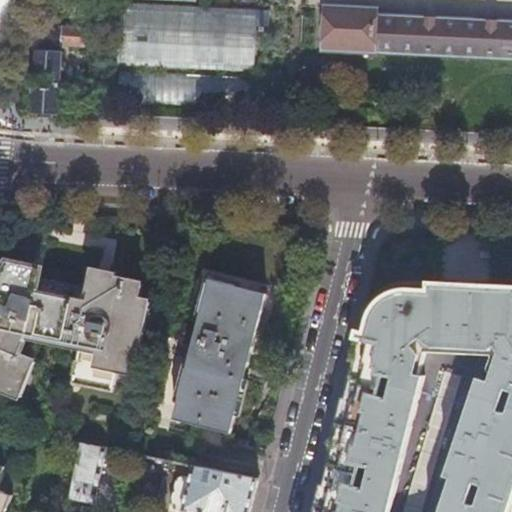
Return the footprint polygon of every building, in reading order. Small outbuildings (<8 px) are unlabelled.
[(325,5),(324,50),(376,53),(376,51),(480,56),(480,58),(503,59),(503,57),(511,57),(511,22),(378,16),(378,8),(325,5)] [(260,33),(260,15),(217,12),(204,12),(109,6),(105,72),(109,72),(246,78),(245,73),(269,74),(275,74),(275,52),(278,52),(279,39),(276,39),(255,38),(255,33),(260,33)] [(62,52),(37,51),(33,110),(37,110),(38,115),(54,116),(54,111),(59,111),(62,52)] [(245,80),(109,75),(107,111),(267,118),(269,81),(245,80)] [(0,387),(21,396),(35,362),(20,355),(25,341),(79,352),(73,381),(113,388),(117,372),(129,374),(142,303),(131,301),(134,285),(95,277),(88,307),(24,294),(29,269),(0,262),(0,271),(2,274),(0,275),(0,387)] [(194,351),(176,423),(231,437),(258,335),(261,335),(266,314),(264,313),(268,297),(211,281),(199,331),(196,330),(191,351),(194,351)] [(511,511),(511,289),(429,285),(429,287),(410,286),(403,286),(396,287),(389,290),(383,293),(378,297),(373,302),(369,308),(365,314),(363,321),(360,333),(358,333),(350,364),(352,365),(343,401),(341,400),(335,423),(328,449),(330,449),(321,487),(318,486),(311,511),(511,511)] [(117,454),(82,447),(68,511),(92,511),(105,457),(116,459),(117,454)] [(0,511),(8,511),(15,497),(0,490),(0,486),(7,469),(0,465),(0,511)] [(250,511),(252,506),(258,483),(193,469),(190,480),(182,479),(177,483),(171,506),(175,511),(250,511)]
